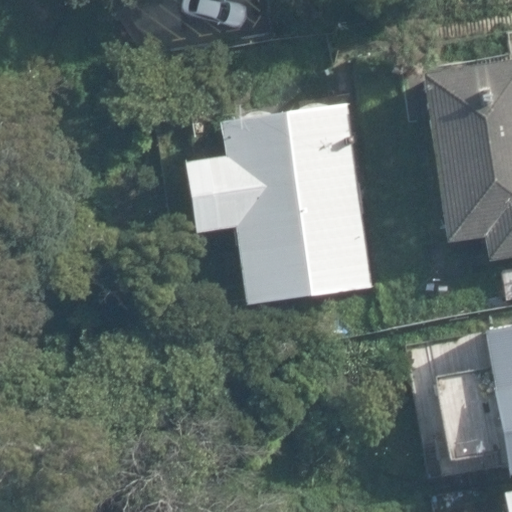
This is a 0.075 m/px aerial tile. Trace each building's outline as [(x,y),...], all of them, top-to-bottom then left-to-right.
[(480,237),(484,262),(511,257),(511,60),(415,77),(443,243),(480,237)] [(371,288),(345,104),(217,122),(218,124),(222,155),(180,162),(193,238),(233,231),(244,306),(371,288)] [(511,474),(511,326),(475,334),(503,477),(511,474)] [(428,511),(311,470),(296,511),(428,511)] [(511,511),(511,494),(503,496),(507,511),(511,511)]
